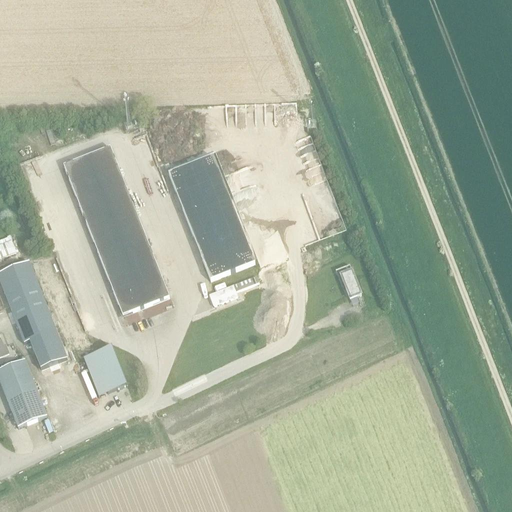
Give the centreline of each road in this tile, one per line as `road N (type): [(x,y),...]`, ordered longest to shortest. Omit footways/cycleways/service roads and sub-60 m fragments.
road 1 (track): [(511,419),(348,0)]
road 2 (residential): [(154,401),(188,289),(124,133)]
road 3 (unclassified): [(154,401),(338,316)]
road 4 (unclassified): [(4,470),(154,401)]
